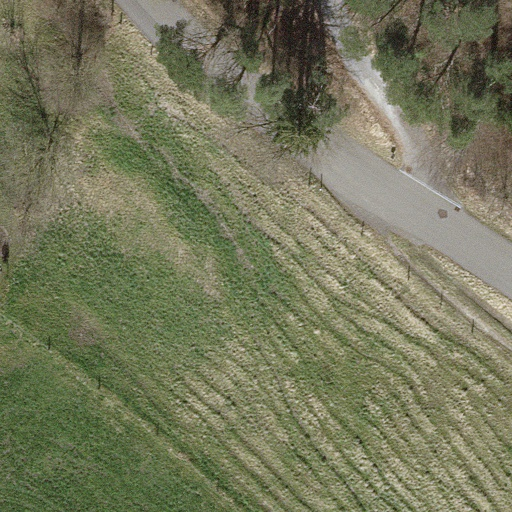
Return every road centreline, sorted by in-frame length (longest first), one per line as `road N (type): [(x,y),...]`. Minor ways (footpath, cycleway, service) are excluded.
road 1 (unclassified): [(146,0),(306,151),(442,229),(511,281)]
road 2 (track): [(442,229),(392,119),(323,0)]
